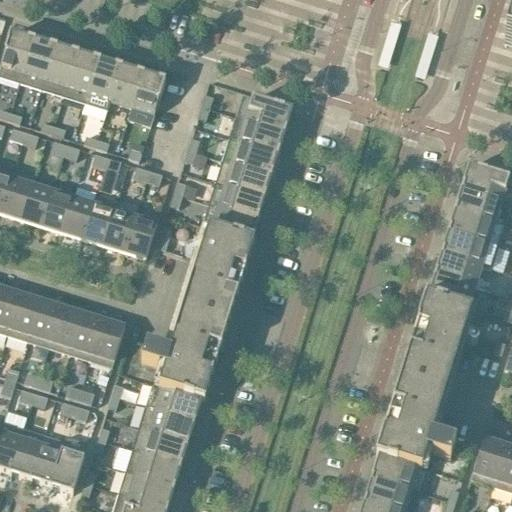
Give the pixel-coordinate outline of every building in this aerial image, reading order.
[(511,16),(502,50),(511,52),(511,16)] [(0,82),(19,88),(32,43),(27,42),(10,37),(7,45),(4,55),(0,67),(0,82)] [(40,95),(54,50),(32,43),(19,88),(40,95)] [(62,101),(76,57),(54,50),(40,95),(62,101)] [(84,108),(98,64),(76,57),(62,101),(84,108)] [(106,115),(120,71),(98,64),(84,108),(106,115)] [(131,112),(141,77),(120,71),(106,115),(107,115),(110,106),(131,112)] [(159,103),(164,85),(141,77),(131,112),(153,119),(158,103),(159,103)] [(201,111),(209,113),(212,102),(204,99),(201,111)] [(234,121),(284,137),(291,114),(283,112),(283,111),(273,108),(273,109),(251,102),(244,123),(235,120),(234,121)] [(205,125),(209,113),(201,111),(197,122),(205,125)] [(0,122),(7,125),(9,117),(0,114),(0,122)] [(9,117),(7,125),(19,129),(21,121),(9,117)] [(277,159),(284,137),(234,121),(228,143),(277,159)] [(50,139),(53,131),(41,127),(39,135),(50,139)] [(53,131),(50,139),(62,142),(65,134),(53,131)] [(21,148),(25,137),(12,133),(8,144),(21,148)] [(25,137),(21,148),(34,152),(38,141),(25,137)] [(94,152),(96,144),(85,141),(82,149),(94,152)] [(187,154),(195,157),(199,145),(191,143),(187,154)] [(270,180),(277,159),(228,143),(221,165),(270,180)] [(96,144),(94,152),(106,156),(108,148),(96,144)] [(62,160),(66,150),(53,146),(50,156),(62,160)] [(66,150),(62,160),(75,165),(79,154),(66,150)] [(137,166),(140,158),(129,154),(127,162),(137,166)] [(190,172),(195,157),(187,154),(182,170),(190,172)] [(104,173),(107,162),(94,158),(91,169),(104,173)] [(107,162),(104,173),(117,177),(120,166),(107,162)] [(264,202),(270,180),(221,165),(214,187),(264,202)] [(461,192),(510,208),(511,202),(511,183),(486,175),(476,172),(468,170),(461,192)] [(0,215),(12,175),(0,171),(0,215)] [(145,186),(148,175),(135,171),(132,182),(145,186)] [(0,217),(20,224),(33,182),(12,175),(0,215),(0,217)] [(148,175),(145,186),(158,190),(161,179),(148,175)] [(41,231),(51,195),(32,189),(34,182),(33,182),(20,224),(41,231)] [(174,198),(181,200),(185,189),(177,186),(174,198)] [(257,224),(264,202),(214,187),(214,188),(223,190),(217,211),(257,224)] [(504,229),(510,208),(461,192),(454,214),(504,229)] [(61,237),(72,202),(51,195),(41,231),(61,237)] [(178,212),(181,200),(174,198),(170,210),(178,212)] [(82,243),(95,201),(93,201),(91,208),(72,202),(61,237),(82,243)] [(102,250),(115,208),(95,201),(82,243),(102,250)] [(123,256),(134,221),(115,215),(117,208),(115,208),(102,250),(123,256)] [(202,231),(207,232),(253,247),(253,246),(250,245),(257,224),(217,211),(209,209),(202,231)] [(497,251),(504,229),(454,214),(447,236),(497,251)] [(134,221),(123,256),(145,263),(156,228),(134,221)] [(236,301),(253,247),(207,232),(190,287),(191,287),(190,287),(191,287),(194,288),(194,289),(194,288),(236,301)] [(490,273),(497,251),(447,236),(440,257),(490,273)] [(165,255),(168,243),(160,241),(157,252),(165,255)] [(490,274),(490,273),(440,257),(434,279),(474,292),(480,271),(490,274)] [(467,313),(474,292),(434,279),(427,300),(425,300),(470,314),(471,314),(467,313)] [(194,288),(191,287),(190,287),(191,287),(190,287),(187,294),(177,329),(172,343),(168,355),(145,348),(140,367),(163,374),(158,390),(151,388),(151,389),(203,405),(218,359),(222,344),(233,310),(236,301),(194,288),(194,289),(194,288)] [(0,338),(6,340),(20,298),(0,291),(0,338)] [(27,347),(40,304),(20,298),(6,340),(27,347)] [(453,369),(470,314),(425,300),(408,352),(407,355),(408,355),(449,368),(452,369),(453,369)] [(48,353),(61,311),(40,304),(27,347),(48,353)] [(68,360),(81,317),(61,311),(48,353),(68,360)] [(89,366),(102,324),(81,317),(68,360),(89,366)] [(102,324),(89,366),(111,373),(124,331),(102,324)] [(500,360),(504,348),(496,346),(492,357),(500,360)] [(449,368),(408,355),(407,355),(393,401),(390,412),(375,459),(427,475),(421,473),(426,456),(449,464),(455,445),(432,438),(435,426),(437,419),(453,369),(452,369),(449,368)] [(14,388),(18,376),(8,372),(4,385),(14,388)] [(26,377),(23,388),(36,392),(39,381),(26,377)] [(49,396),(52,385),(39,381),(36,392),(49,396)] [(0,396),(0,398),(10,401),(14,388),(4,385),(0,396)] [(77,404),(80,393),(68,389),(64,400),(77,404)] [(111,400),(118,403),(122,391),(114,389),(111,400)] [(203,406),(203,405),(151,389),(144,411),(194,426),(200,405),(203,406)] [(80,393),(77,404),(90,408),(94,397),(80,393)] [(21,394),(18,405),(30,409),(34,398),(21,394)] [(43,413),(47,402),(34,398),(30,409),(43,413)] [(115,414),(118,403),(111,400),(107,412),(115,414)] [(72,421),(75,411),(62,407),(59,417),(72,421)] [(75,411),(72,421),(85,425),(88,415),(75,411)] [(187,448),(194,426),(144,411),(137,433),(187,448)] [(2,427),(0,433),(0,475),(9,478),(23,433),(2,427)] [(97,444),(105,446),(109,435),(101,432),(97,444)] [(23,433),(9,478),(29,485),(40,449),(43,440),(23,433)] [(180,470),(187,448),(137,433),(131,454),(180,470)] [(491,491),(505,449),(483,442),(470,485),(491,491)] [(101,458),(105,446),(97,444),(93,455),(101,458)] [(50,491),(63,449),(62,448),(60,455),(40,449),(29,485),(50,491)] [(63,449),(50,491),(72,498),(85,455),(63,449)] [(511,497),(511,451),(505,449),(491,491),(511,497)] [(174,492),(180,470),(131,454),(124,476),(174,492)] [(420,497),(427,475),(375,459),(375,460),(377,461),(371,482),(420,497)] [(83,487),(91,490),(95,478),(87,476),(83,487)] [(162,511),(167,511),(174,492),(124,476),(117,498),(162,511)] [(391,511),(415,511),(420,497),(371,482),(364,503),(391,511)] [(88,501),(91,490),(83,487),(80,499),(88,501)] [(446,505),(454,508),(458,496),(450,493),(446,505)] [(162,511),(117,498),(112,511),(162,511)] [(391,511),(364,503),(361,511),(391,511)]
